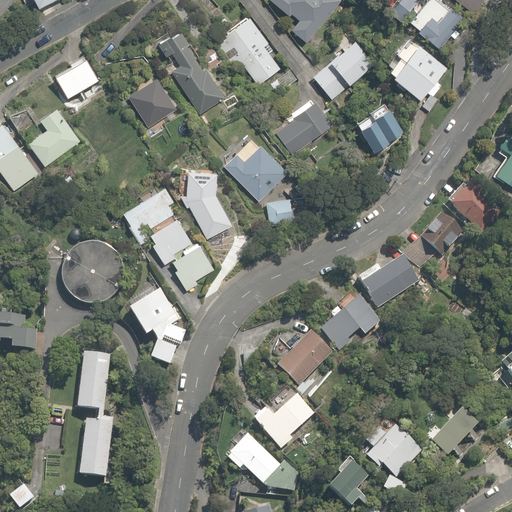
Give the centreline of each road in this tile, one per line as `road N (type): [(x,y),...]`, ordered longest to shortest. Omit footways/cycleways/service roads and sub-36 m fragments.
road 1 (tertiary): [(511,68),(420,184),(341,251),(258,291),(229,317),(209,350),(176,511)]
road 2 (residential): [(0,59),(108,0)]
